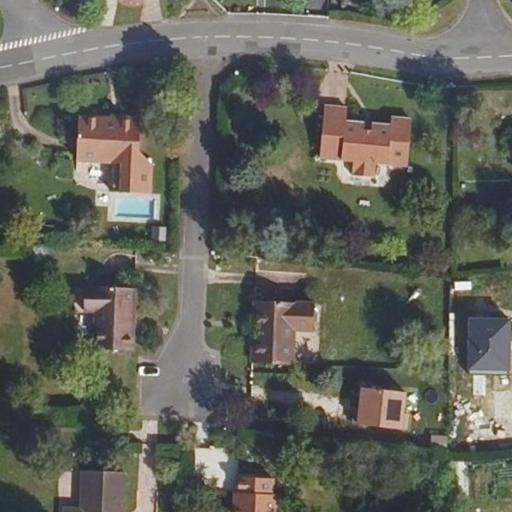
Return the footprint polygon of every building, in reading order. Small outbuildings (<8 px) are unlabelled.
[(397,154),(401,107),(377,105),(377,110),(352,109),(352,116),(341,115),(342,107),(326,106),(327,92),(301,91),(299,146),(342,148),(341,163),(361,163),(362,149),(374,149),(373,152),(397,154)] [(130,153),(132,109),(108,108),(108,111),(73,110),(71,149),(103,152),(101,182),(141,184),(141,155),(130,153)] [(215,151),(214,159),(234,160),(234,152),(215,151)] [(214,159),(214,177),(232,179),(234,160),(214,159)] [(143,325),(148,260),(112,257),(111,262),(101,261),(98,284),(108,285),(105,322),(143,325)] [(309,326),(311,296),(251,292),(246,354),(289,359),(292,325),(309,326)] [(510,324),(469,322),(467,371),(507,373),(510,324)] [(407,394),(363,393),(363,429),(407,429),(407,394)] [(464,440),(445,441),(446,483),(465,483),(465,466),(466,466),(466,460),(465,460),(464,440)] [(271,511),(274,476),(268,476),(269,463),(232,461),(231,474),(228,473),(226,502),(221,502),(220,511),(271,511)] [(123,511),(125,466),(78,464),(76,500),(58,499),(57,511),(123,511)]
